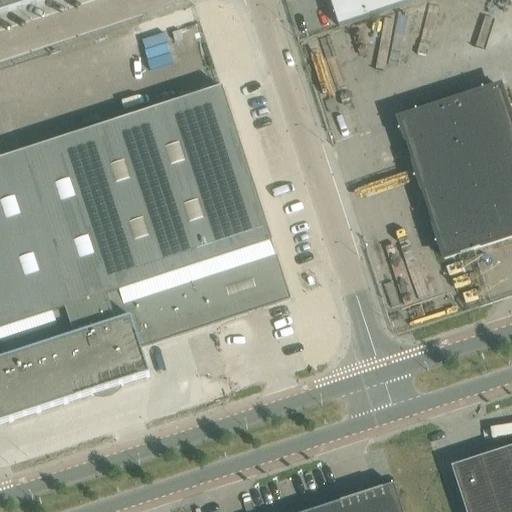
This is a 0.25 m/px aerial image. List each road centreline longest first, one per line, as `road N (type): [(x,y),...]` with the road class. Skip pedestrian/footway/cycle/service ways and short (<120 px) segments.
road 1 (unclassified): [(379,374),(0,499)]
road 2 (unclassified): [(379,374),(252,0)]
road 3 (unclassified): [(97,511),(393,415)]
road 4 (unclassified): [(0,47),(140,0)]
road 5 (unclassified): [(511,331),(379,374)]
road 6 (unclassified): [(393,415),(511,378)]
